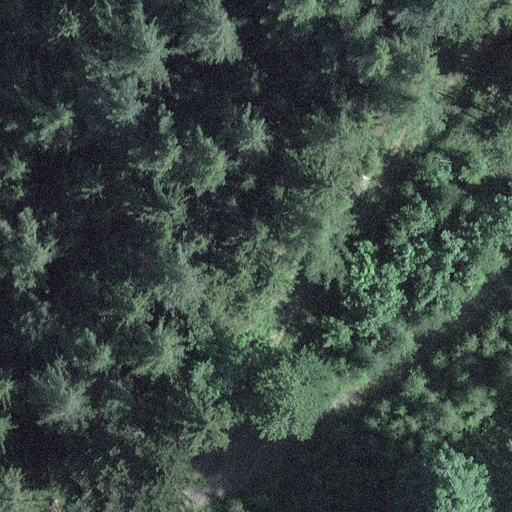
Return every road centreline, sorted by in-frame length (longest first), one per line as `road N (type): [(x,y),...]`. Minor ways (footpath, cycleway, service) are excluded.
road 1 (track): [(199,511),(248,482),(455,59),(511,0)]
road 2 (track): [(505,297),(248,482)]
